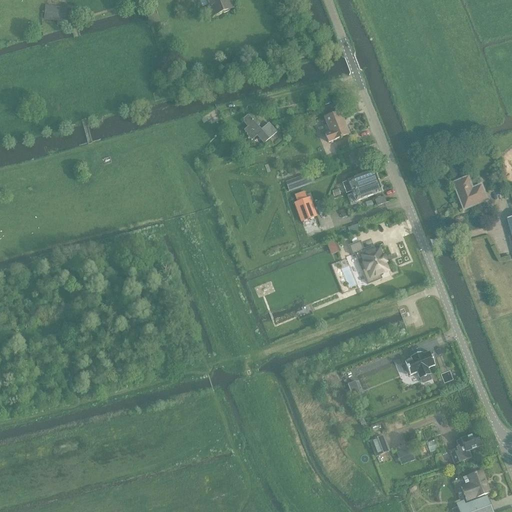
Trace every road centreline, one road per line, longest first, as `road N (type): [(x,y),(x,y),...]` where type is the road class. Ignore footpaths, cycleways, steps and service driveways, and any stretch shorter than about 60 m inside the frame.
road 1 (tertiary): [(357,77),(489,410),(510,440)]
road 2 (track): [(397,304),(253,358)]
